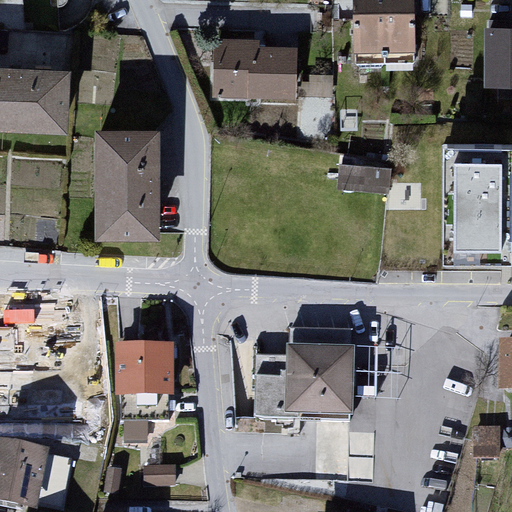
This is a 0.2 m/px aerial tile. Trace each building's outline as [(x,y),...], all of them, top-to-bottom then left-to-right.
[(0,0),(0,16),(10,16),(9,0),(0,0)] [(352,0),(353,36),(417,35),(416,0),(352,0)] [(511,24),(488,24),(487,73),(511,73),(511,24)] [(222,48),(221,91),(294,92),(295,49),(222,48)] [(0,65),(0,122),(58,126),(61,70),(0,65)] [(157,130),(94,131),(96,224),(158,223),(157,130)] [(503,148),(446,147),(445,243),(502,243),(503,148)] [(388,166),(341,164),(340,185),(387,188),(388,166)] [(511,340),(501,340),(501,388),(511,387),(511,340)] [(171,344),(118,344),(117,398),(170,399),(171,344)] [(350,415),(351,349),(284,348),(283,360),(249,359),(248,414),(350,415)] [(125,422),(125,439),(147,439),(147,421),(125,422)] [(499,426),(475,426),(476,455),(499,455),(499,426)] [(47,454),(0,443),(0,497),(35,506),(36,500),(47,454)] [(66,459),(47,454),(36,500),(56,504),(66,459)] [(145,466),(146,485),(173,483),(172,464),(145,466)] [(121,470),(108,468),(104,493),(116,495),(121,470)]
